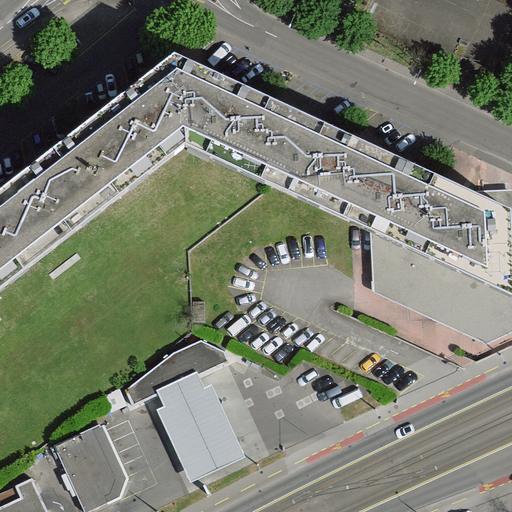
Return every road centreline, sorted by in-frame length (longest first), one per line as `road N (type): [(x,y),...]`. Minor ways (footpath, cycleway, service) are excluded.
road 1 (tertiary): [(511,146),(249,24),(215,0)]
road 2 (secondary): [(511,378),(236,511)]
road 3 (secondary): [(382,511),(511,460)]
